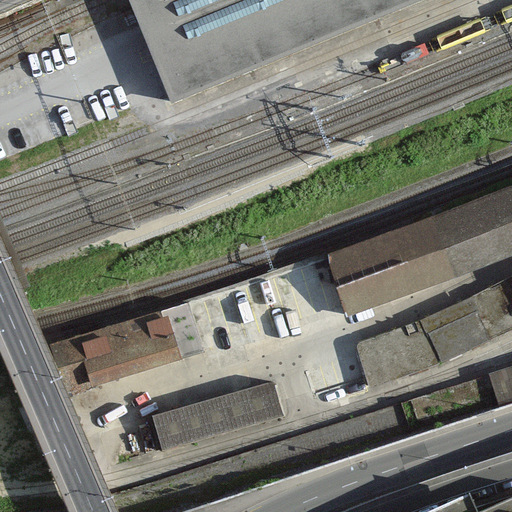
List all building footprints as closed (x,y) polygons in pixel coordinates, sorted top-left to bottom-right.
[(130,0),(137,16),(172,101),(414,0),(130,0)] [(160,416),(169,452),(376,388),(511,332),(511,279),(360,352),(346,311),(505,257),(511,253),(511,187),(378,237),(188,301),(203,348),(209,368),(299,342),(306,370),(160,416)] [(56,342),(70,388),(203,348),(188,301),(56,342)] [(11,393),(0,396),(0,467),(43,464),(11,393)] [(461,490),(410,511),(511,511),(511,489),(469,509),(461,490)]
